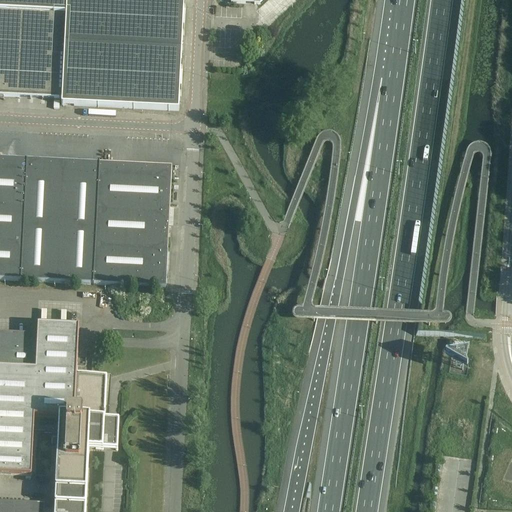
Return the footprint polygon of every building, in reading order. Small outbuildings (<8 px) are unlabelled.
[(0,0),(0,97),(64,101),(66,44),(68,0),(0,0)] [(183,0),(68,0),(66,44),(64,101),(64,106),(178,112),(179,97),(181,97),(181,91),(179,91),(180,72),(182,72),(182,66),(181,66),(182,36),(184,36),(184,30),(182,30),(183,11),(185,11),(185,5),(184,5),(183,0)] [(22,162),(0,160),(0,201),(20,202),(22,162)] [(16,282),(53,284),(56,228),(59,163),(22,162),(20,202),(18,243),(16,282)] [(53,284),(89,286),(91,246),(95,165),(59,163),(56,228),(53,284)] [(95,165),(91,246),(128,248),(168,249),(170,209),(172,169),(95,165)] [(0,201),(0,241),(18,243),(20,202),(0,201)] [(0,281),(16,282),(18,243),(0,241),(0,281)] [(89,286),(128,288),(166,290),(168,249),(128,248),(91,246),(89,286)] [(85,511),(89,450),(116,452),(117,452),(118,451),(119,422),(119,421),(118,421),(105,420),(107,378),(107,377),(106,377),(77,375),(79,328),(38,326),(37,341),(0,339),(0,475),(31,477),(34,417),(59,418),(54,511),(85,511)] [(0,511),(50,511),(44,511),(45,502),(44,502),(44,504),(0,501),(0,511)]
